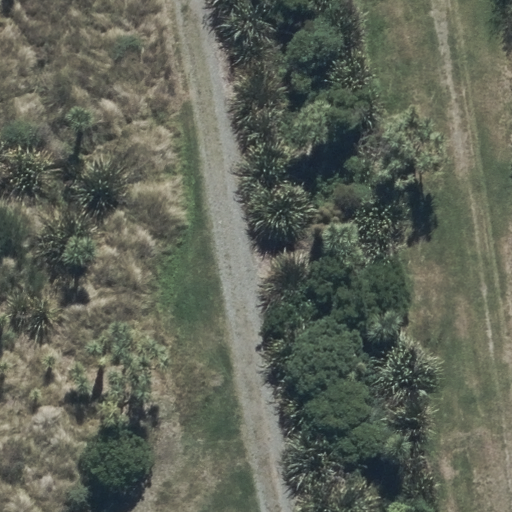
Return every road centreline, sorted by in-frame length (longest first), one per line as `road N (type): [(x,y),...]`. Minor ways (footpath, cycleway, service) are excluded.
road 1 (track): [(189,0),(287,511)]
road 2 (track): [(500,511),(454,93),(464,0)]
